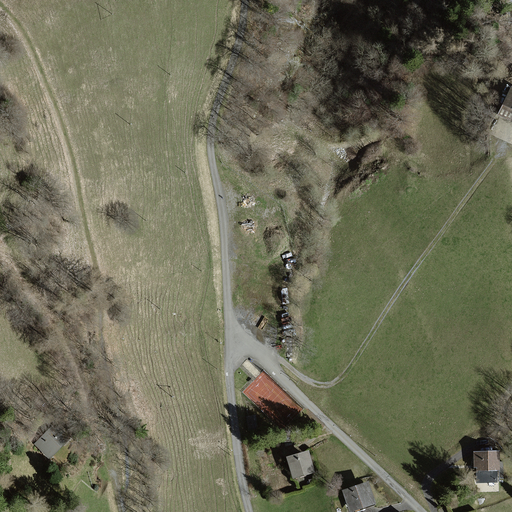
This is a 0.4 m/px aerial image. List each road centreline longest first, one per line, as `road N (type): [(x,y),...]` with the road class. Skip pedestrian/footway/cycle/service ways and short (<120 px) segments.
road 1 (track): [(0,10),(56,119),(88,257),(90,335),(121,462),(118,500)]
road 2 (unclassified): [(422,511),(248,347),(229,362),(249,511)]
road 3 (track): [(243,0),(210,153),(241,348)]
road 4 (track): [(495,159),(340,378),(320,385),(265,357)]
road 5 (track): [(0,220),(105,433)]
